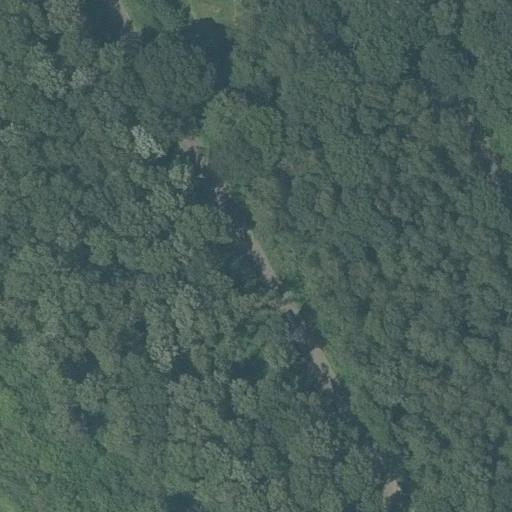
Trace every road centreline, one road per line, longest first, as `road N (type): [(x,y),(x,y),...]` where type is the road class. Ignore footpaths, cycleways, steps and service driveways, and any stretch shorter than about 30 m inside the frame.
road 1 (tertiary): [(403,511),(108,0)]
road 2 (tertiary): [(308,0),(452,112),(511,202)]
